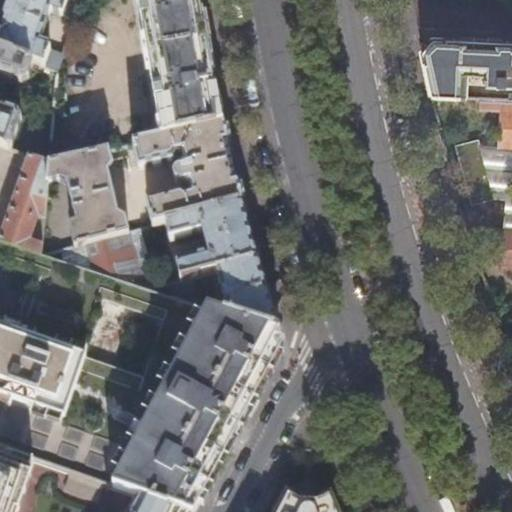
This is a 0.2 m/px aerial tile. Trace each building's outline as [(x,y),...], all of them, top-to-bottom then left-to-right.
[(0,0),(0,40),(3,32),(0,31),(0,0),(9,0),(14,1),(14,0),(0,0)] [(72,0),(14,0),(14,1),(11,9),(7,11),(4,20),(5,20),(6,23),(3,32),(0,40),(0,52),(41,67),(58,73),(64,57),(51,53),(51,51),(39,46),(50,13),(61,17),(64,16),(77,20),(82,4),(72,0)] [(206,37),(199,0),(137,0),(139,6),(162,140),(222,127),(206,37)] [(511,42),(433,39),(421,52),(428,82),(431,96),(464,98),(465,68),(487,70),(486,84),(511,85),(511,91),(497,91),(496,99),(511,100),(511,42)] [(41,67),(0,52),(0,146),(13,151),(22,123),(24,122),(21,115),(0,108),(0,75),(21,83),(22,85),(30,82),(30,80),(33,73),(38,75),(41,67)] [(511,100),(496,99),(479,98),(479,110),(502,111),(499,147),(511,147),(511,100)] [(233,170),(222,127),(162,140),(133,146),(138,169),(175,164),(177,160),(177,157),(182,155),(186,170),(179,172),(176,173),(174,177),(174,181),(176,184),(179,186),(182,186),(189,184),(194,201),(188,202),(187,199),(182,196),(147,204),(153,228),(164,224),(241,204),(233,170)] [(493,197),(477,139),(455,145),(471,203),(493,197)] [(50,165),(77,159),(75,153),(64,145),(52,148),(50,165)] [(108,152),(77,159),(50,165),(48,183),(60,180),(67,184),(76,225),(70,226),(75,248),(88,244),(128,234),(124,219),(117,215),(107,173),(112,166),(108,152)] [(48,183),(50,165),(25,156),(19,172),(25,174),(1,242),(42,257),(43,245),(31,241),(39,218),(45,220),(48,183)] [(249,232),(241,204),(164,224),(170,243),(203,234),(209,257),(177,267),(181,281),(191,278),(213,273),(258,262),(249,232)] [(511,228),(497,226),(493,263),(511,265),(511,228)] [(140,231),(128,234),(88,244),(95,275),(141,291),(160,296),(163,285),(139,281),(139,279),(150,276),(140,231)] [(0,449),(34,462),(72,475),(104,486),(142,499),(178,511),(196,511),(222,463),(275,364),(266,359),(280,334),(279,333),(224,316),(201,309),(160,296),(141,291),(95,275),(42,257),(1,242),(0,242),(0,449)] [(269,296),(258,262),(213,273),(223,305),(227,306),(224,316),(279,333),(269,296)] [(201,309),(191,278),(181,281),(163,285),(160,296),(201,309)] [(0,511),(16,511),(34,462),(0,449),(0,511)] [(104,486),(72,475),(67,491),(99,503),(104,486)] [(339,511),(332,495),(317,501),(317,499),(306,499),(306,501),(290,492),(282,508),(279,511),(339,511)] [(178,511),(142,499),(135,511),(178,511)]
